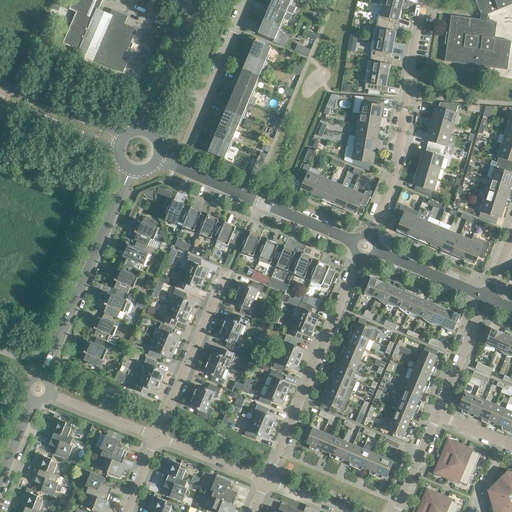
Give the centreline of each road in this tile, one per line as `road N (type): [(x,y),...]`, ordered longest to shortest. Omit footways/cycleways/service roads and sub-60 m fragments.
road 1 (residential): [(265,481),(358,256)]
road 2 (residential): [(368,235),(393,170),(424,0)]
road 3 (tertiary): [(42,378),(130,172)]
road 4 (tertiary): [(353,241),(157,161)]
road 5 (residential): [(156,436),(223,272)]
road 6 (tertiary): [(122,137),(0,83)]
road 7 (tertiary): [(0,100),(116,149)]
road 8 (residential): [(437,415),(486,299)]
road 9 (tertiary): [(486,299),(374,250)]
